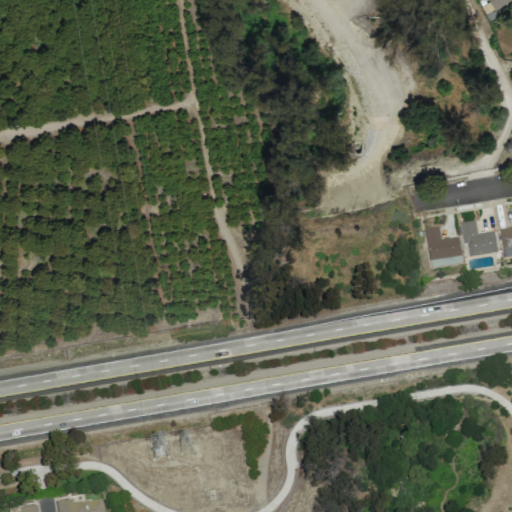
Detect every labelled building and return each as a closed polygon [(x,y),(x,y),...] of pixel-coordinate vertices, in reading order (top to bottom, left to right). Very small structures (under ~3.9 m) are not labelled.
[(489,0),(494,8),(508,0),(489,0)] [(468,257),(497,253),(494,231),(476,234),(474,221),(459,223),(462,245),(466,245),(468,257)] [(511,227),(498,229),(503,258),(511,256),(511,227)] [(424,230),(428,260),(459,256),(457,237),(440,240),(438,228),(424,230)] [(448,266),(448,263),(460,262),(460,258),(431,260),(431,267),(448,266)] [(55,503),(56,511),(103,511),(101,500),(73,504),(72,500),(55,503)]
